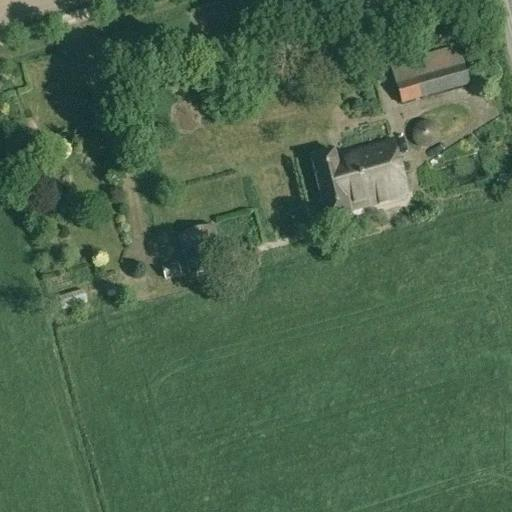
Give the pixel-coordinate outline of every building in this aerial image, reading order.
[(389,65),(401,107),(468,88),(459,46),(389,65)] [(412,133),(412,137),(414,142),(417,145),(421,147),(425,148),(429,147),(433,145),(436,141),(437,137),(437,133),(436,129),(433,126),(429,123),(425,123),(420,124),(417,126),(414,129),(412,133)] [(318,191),(327,225),(351,218),(349,212),(407,196),(400,169),(393,142),(335,157),(333,152),(309,159),(318,191)] [(177,237),(188,278),(225,268),(213,227),(177,237)] [(164,282),(181,277),(177,263),(160,268),(164,282)] [(91,291),(66,296),(69,309),(94,304),(91,291)]
